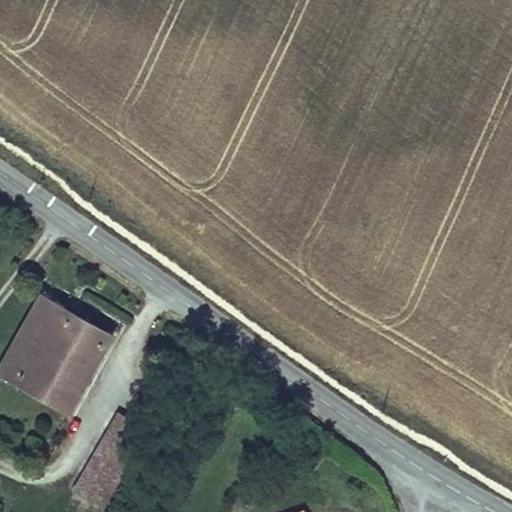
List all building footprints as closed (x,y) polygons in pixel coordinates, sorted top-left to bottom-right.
[(0,379),(54,411),(97,337),(30,298),(0,349),(0,379)] [(144,368),(150,357),(141,352),(135,363),(144,368)] [(0,395),(47,423),(54,411),(0,379),(0,395)] [(101,420),(92,436),(118,452),(127,435),(101,420)] [(71,511),(82,511),(118,452),(92,436),(54,502),(71,511)]
